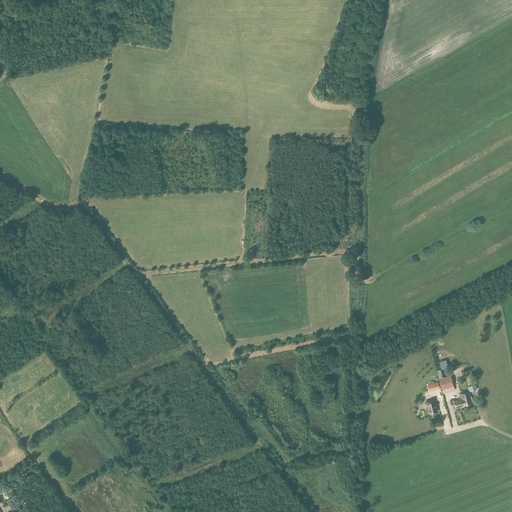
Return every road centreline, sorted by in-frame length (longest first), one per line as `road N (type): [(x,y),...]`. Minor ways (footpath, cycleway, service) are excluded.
road 1 (track): [(511,199),(361,284),(353,260),(337,253),(141,273),(127,266),(86,206),(55,207),(0,173)]
road 2 (track): [(127,266),(311,511)]
road 3 (track): [(84,402),(164,511)]
road 4 (track): [(74,511),(0,399)]
